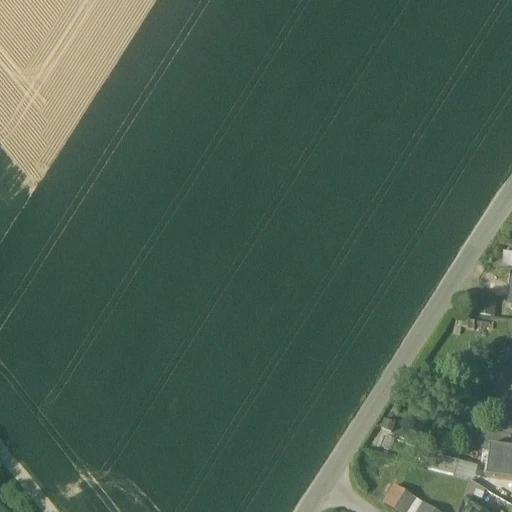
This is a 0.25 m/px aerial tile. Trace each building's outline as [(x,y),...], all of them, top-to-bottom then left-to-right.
[(495,305),(477,303),(474,317),(493,319),(495,305)] [(510,438),(483,430),(481,448),(487,448),(509,451),(510,438)] [(511,451),(509,451),(487,448),(483,479),(511,482),(511,451)] [(456,464),(427,456),(423,470),(452,478),(456,464)] [(431,511),(413,501),(393,487),(382,504),(393,511),(431,511)] [(478,511),(462,499),(457,511),(478,511)]
